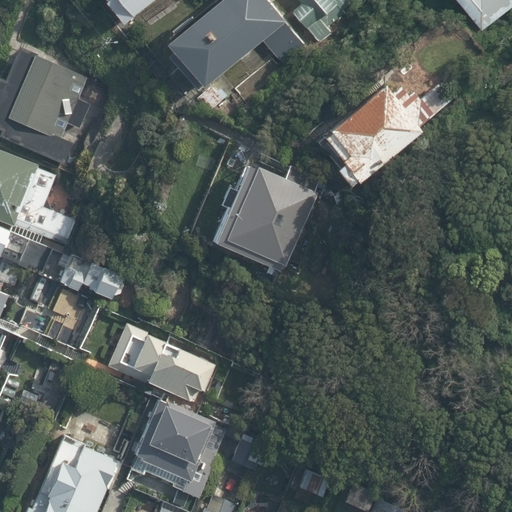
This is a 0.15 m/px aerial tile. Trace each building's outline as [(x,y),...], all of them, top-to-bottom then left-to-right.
[(295,31),(269,0),(209,0),(168,34),(207,80),(250,44),(262,58),(295,31)] [(349,0),(297,0),(300,3),(293,10),(313,41),(331,30),(328,27),(349,0)] [(511,0),(460,0),(481,26),(511,1),(511,0)] [(92,70),(17,42),(5,74),(0,72),(0,123),(6,126),(4,133),(60,155),(66,139),(60,136),(66,122),(81,127),(93,96),(83,93),(92,70)] [(388,88),(384,82),(313,135),(348,182),(419,129),(414,122),(453,94),(440,76),(416,94),(412,88),(407,93),(398,81),(388,88)] [(53,170),(0,147),(0,215),(60,240),(70,217),(39,204),(53,170)] [(314,187),(244,157),(211,236),(281,265),(314,187)] [(62,247),(0,221),(0,253),(50,275),(62,247)] [(82,268),(64,260),(56,278),(77,287),(80,280),(83,282),(109,293),(119,269),(88,255),(82,268)] [(0,311),(19,266),(0,258),(0,311)] [(97,305),(77,298),(66,323),(85,332),(97,305)] [(212,356),(125,316),(104,360),(192,400),(212,356)] [(222,420),(154,392),(125,460),(194,488),(222,420)] [(265,440),(241,430),(229,460),(253,470),(265,440)] [(93,511),(116,459),(71,440),(65,455),(54,451),(31,505),(26,502),(22,511),(93,511)] [(411,511),(414,504),(382,492),(374,511),(411,511)] [(184,511),(158,501),(153,511),(184,511)]
